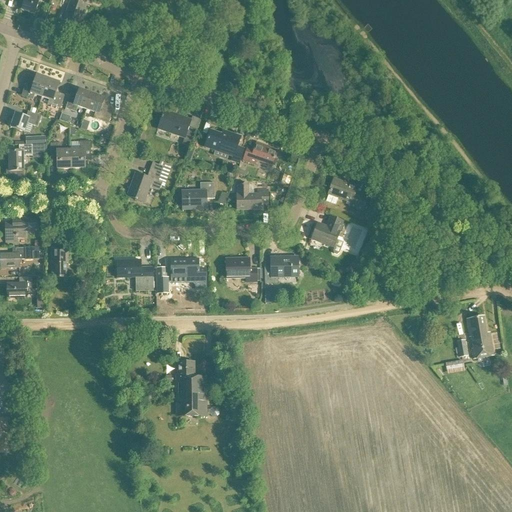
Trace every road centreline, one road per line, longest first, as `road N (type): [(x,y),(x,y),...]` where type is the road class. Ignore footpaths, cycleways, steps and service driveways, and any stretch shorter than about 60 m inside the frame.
road 1 (track): [(0,328),(270,324),(504,289)]
road 2 (residential): [(98,196),(131,233),(278,230),(292,220),(320,140)]
road 3 (unclassified): [(504,289),(377,171),(320,140)]
road 4 (unclassified): [(320,140),(142,78)]
road 5 (residential): [(98,196),(142,78)]
